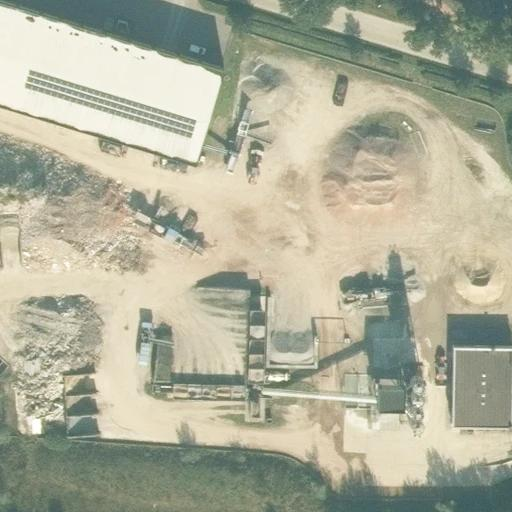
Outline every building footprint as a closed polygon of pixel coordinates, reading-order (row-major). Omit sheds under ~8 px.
[(0,0),(0,104),(194,163),(223,67),(0,0)] [(21,213),(0,213),(0,265),(23,264),(21,213)] [(199,303),(250,304),(251,286),(200,285),(199,303)] [(267,378),(268,307),(251,307),(250,377),(267,378)] [(511,348),(460,347),(457,429),(511,430),(511,348)] [(65,373),(69,433),(104,430),(99,370),(65,373)] [(410,405),(410,385),(384,385),(384,406),(410,405)]
